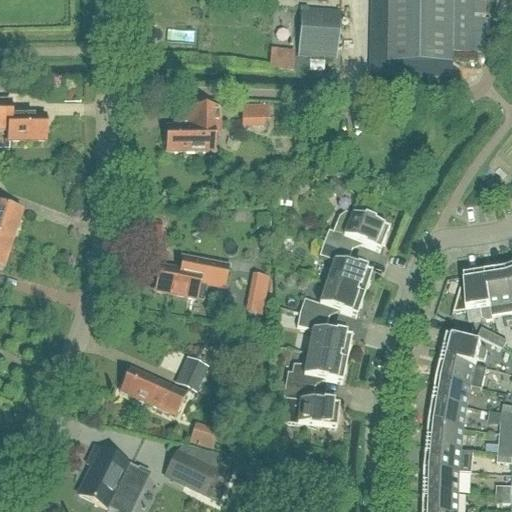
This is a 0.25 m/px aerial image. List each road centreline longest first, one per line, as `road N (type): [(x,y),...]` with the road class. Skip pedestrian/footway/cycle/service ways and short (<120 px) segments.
road 1 (residential): [(107,92),(456,99),(483,86),(511,19)]
road 2 (residential): [(0,491),(81,326),(92,285),(104,215),(107,92)]
road 3 (residential): [(379,511),(383,396),(407,294),(433,244),(511,227)]
